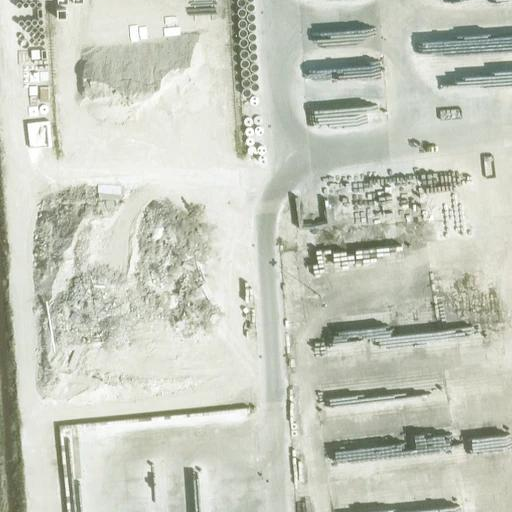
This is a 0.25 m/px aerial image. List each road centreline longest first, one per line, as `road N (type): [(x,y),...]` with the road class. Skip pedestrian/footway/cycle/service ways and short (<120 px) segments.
road 1 (unknown): [(281,152),(263,225),(276,445)]
road 2 (unknown): [(499,131),(281,152)]
road 3 (unknown): [(213,446),(128,446),(107,455),(95,478),(93,511)]
road 4 (unknown): [(281,152),(279,0)]
